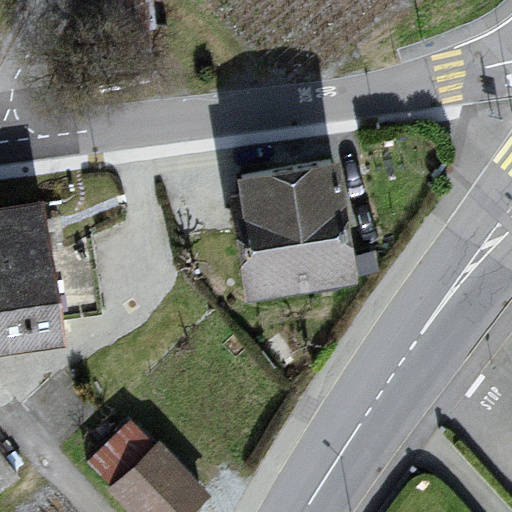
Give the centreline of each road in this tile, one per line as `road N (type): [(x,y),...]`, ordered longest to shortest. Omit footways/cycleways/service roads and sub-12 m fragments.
road 1 (unclassified): [(511,63),(344,98),(0,144)]
road 2 (secondary): [(304,511),(451,290)]
road 3 (residential): [(62,0),(0,128)]
road 4 (secondary): [(511,177),(451,290)]
